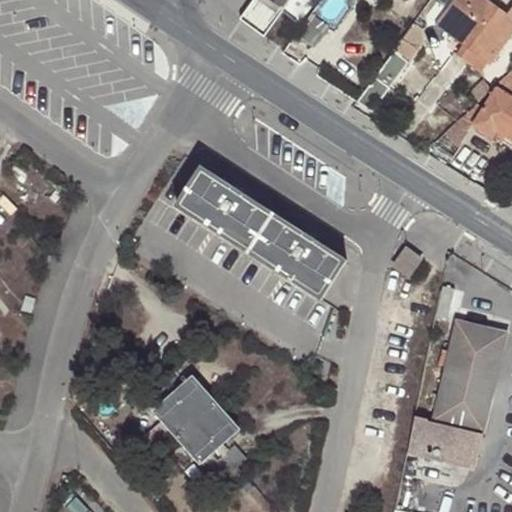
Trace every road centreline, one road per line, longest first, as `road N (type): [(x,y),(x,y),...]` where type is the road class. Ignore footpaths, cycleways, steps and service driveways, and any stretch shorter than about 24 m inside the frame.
road 1 (residential): [(416,178),(376,259),(319,511)]
road 2 (tertiary): [(223,54),(416,178)]
road 3 (residential): [(126,199),(88,264),(38,404)]
road 4 (residential): [(223,54),(126,199)]
road 5 (residential): [(0,109),(126,199)]
road 6 (residential): [(128,511),(38,404)]
